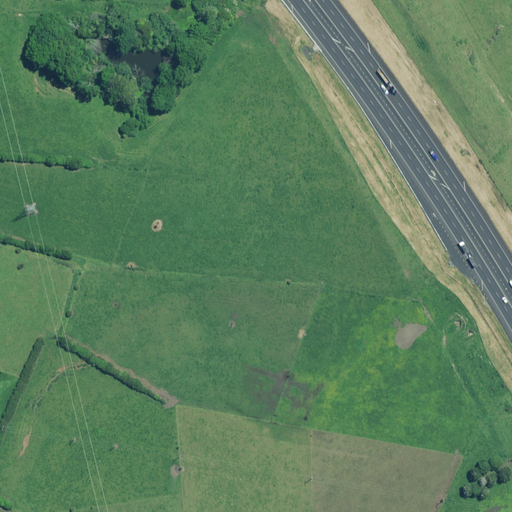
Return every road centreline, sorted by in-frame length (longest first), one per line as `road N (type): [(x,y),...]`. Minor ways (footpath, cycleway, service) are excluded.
road 1 (motorway): [(511,321),(415,163),(298,0)]
road 2 (motorway): [(327,0),(511,271)]
